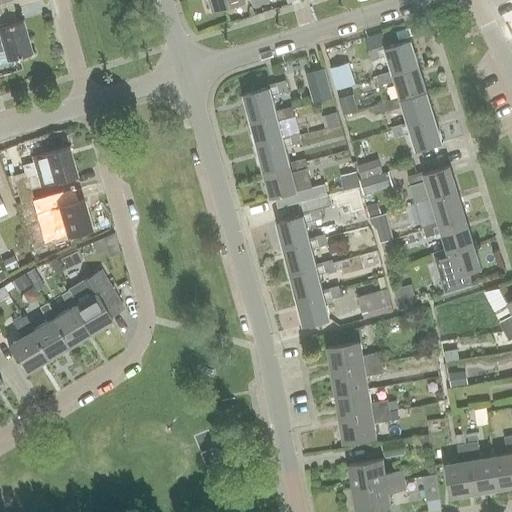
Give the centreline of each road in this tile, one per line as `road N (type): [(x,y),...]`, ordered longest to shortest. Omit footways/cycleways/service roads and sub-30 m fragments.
road 1 (residential): [(295,511),(268,354),(184,72)]
road 2 (residential): [(0,437),(113,368),(138,348),(148,319),(90,102)]
road 3 (residential): [(184,72),(419,0)]
